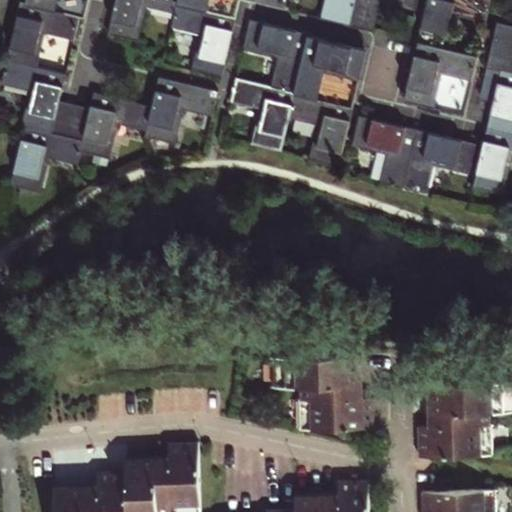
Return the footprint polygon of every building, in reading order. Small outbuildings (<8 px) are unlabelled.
[(31,0),(31,4),(84,17),(90,18),(94,0),(31,0)] [(182,0),(122,0),(115,34),(142,41),(150,6),(180,12),(182,4),(182,0)] [(182,0),(182,4),(241,18),(245,0),(182,0)] [(330,0),(326,19),(358,26),(363,0),(330,0)] [(363,0),(358,26),(378,31),(385,2),(421,10),(423,0),(363,0)] [(491,20),(496,0),(434,0),(424,43),(452,49),(461,13),(491,20)] [(84,17),(31,4),(25,2),(11,60),(36,67),(45,30),(79,39),(84,17)] [(180,12),(176,26),(207,34),(198,71),(227,78),(241,18),(182,4),(180,12)] [(511,10),(508,9),(493,68),(507,72),(511,73),(511,10)] [(300,94),(314,36),(254,22),(248,50),(284,59),(277,88),(300,94)] [(371,50),(314,36),(300,94),(358,108),(371,50)] [(410,100),(468,115),(482,57),(452,49),(424,43),(410,100)] [(37,90),(29,127),(56,133),(64,104),(71,76),(36,67),(11,60),(6,82),(37,90)] [(511,73),(507,72),(492,130),(511,134),(511,73)] [(190,107),(219,114),(224,92),(165,77),(157,108),(152,131),(151,135),(181,142),(190,107)] [(241,79),(236,100),(265,108),(257,145),(287,151),(295,118),(300,94),(277,88),(241,79)] [(152,131),(157,108),(100,93),(95,112),(80,108),(73,137),(89,141),(85,153),(112,158),(120,124),(152,131)] [(344,167),(358,108),(300,94),(295,118),(324,126),(316,161),(344,167)] [(56,133),(29,127),(15,186),(44,193),(53,157),(83,164),(85,153),(89,141),(73,137),(80,108),(64,104),(56,133)] [(409,190),(423,131),(365,118),(358,146),(393,155),(387,184),(409,190)] [(511,134),(492,130),(478,188),(507,195),(511,174),(511,134)] [(438,165),(473,173),(481,144),(423,131),(409,190),(430,195),(438,165)] [(368,400),(366,356),(277,359),(278,388),(304,387),(305,432),(379,429),(379,416),(378,399),(368,400)] [(423,459),(497,456),(495,415),(511,413),(511,383),(431,386),(432,402),(433,429),(423,429),(423,459)] [(204,511),(202,445),(172,446),(172,458),(156,458),(130,459),(130,471),(119,471),(100,472),(100,487),(57,488),(57,511),(204,511)] [(373,511),(373,482),(342,483),(342,495),(322,496),(299,498),(300,509),(281,510),(270,510),(270,511),(373,511)] [(501,511),(501,492),(427,495),(427,511),(501,511)]
